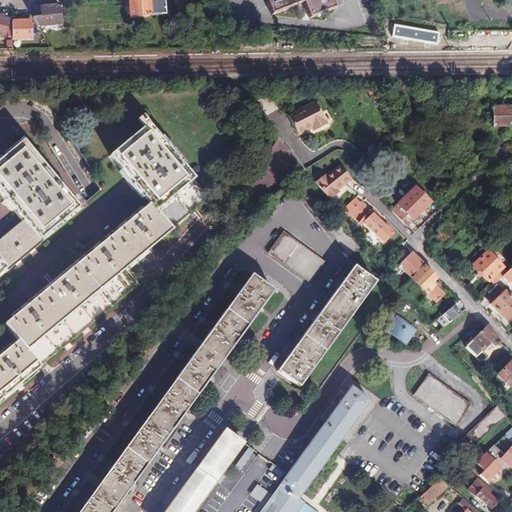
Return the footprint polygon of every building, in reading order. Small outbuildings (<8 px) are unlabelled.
[(129,0),(131,17),(165,14),(164,0),(129,0)] [(267,0),(272,13),(304,1),(310,16),(336,7),(333,0),(267,0)] [(33,18),(38,27),(45,26),(45,25),(60,23),(59,5),(41,7),(41,16),(33,18)] [(0,17),(0,16),(0,36),(4,37),(8,20),(0,17)] [(30,21),(11,21),(12,40),(32,38),(30,21)] [(281,112),(272,93),(256,95),(270,117),(281,112)] [(313,128),(315,132),(326,126),(314,104),(288,118),(298,136),(311,130),(313,128)] [(73,106),(59,116),(64,123),(78,112),(73,106)] [(511,120),(510,106),(488,108),(491,130),(511,126),(511,120)] [(158,214),(195,181),(142,119),(104,151),(129,181),(133,185),(150,205),(158,214)] [(481,143),(490,151),(497,148),(488,139),(484,127),(477,129),(481,143)] [(25,222),(40,240),(78,210),(71,201),(23,143),(0,161),(0,193),(4,198),(14,209),(25,222)] [(323,176),(314,182),(329,201),(338,194),(336,192),(351,181),(340,167),(325,178),(323,176)] [(291,187),(348,257),(359,248),(302,178),(291,187)] [(195,181),(158,214),(171,230),(190,214),(193,211),(209,197),(195,181)] [(401,209),(394,215),(406,226),(429,203),(413,188),(396,205),(401,209)] [(344,210),(357,223),(368,211),(359,202),(357,203),(354,200),(344,210)] [(158,214),(150,205),(139,214),(103,243),(99,247),(56,283),(50,287),(46,291),(37,299),(33,302),(29,305),(4,326),(18,342),(39,367),(48,360),(63,348),(67,344),(70,342),(81,332),(85,329),(88,327),(136,287),(123,271),(125,269),(126,268),(135,260),(147,250),(158,241),(161,238),(164,236),(171,230),(158,214)] [(379,216),(371,208),(368,211),(357,223),(360,227),(363,225),(381,243),(391,233),(376,219),(379,216)] [(434,234),(445,246),(468,223),(463,219),(461,217),(452,226),(447,221),(434,234)] [(0,241),(0,261),(6,269),(8,273),(15,267),(19,263),(22,261),(30,254),(33,252),(36,249),(43,244),(40,240),(25,222),(0,241)] [(283,231),(267,253),(310,283),(325,262),(283,231)] [(462,245),(457,239),(448,248),(453,254),(462,245)] [(501,267),(486,251),(472,265),(486,281),(501,267)] [(406,277),(408,279),(424,266),(412,253),(399,264),(409,275),(406,277)] [(424,266),(408,279),(411,282),(413,280),(433,302),(444,293),(432,280),(435,277),(424,266)] [(375,283),(354,268),(277,372),(284,377),(299,388),(375,283)] [(511,273),(509,270),(501,277),(507,283),(511,278),(511,273)] [(105,478),(127,493),(273,291),(252,275),(105,478)] [(408,279),(400,287),(403,292),(412,284),(411,282),(408,279)] [(511,312),(511,301),(498,286),(483,299),(504,320),(511,312)] [(439,316),(446,324),(459,315),(452,306),(439,316)] [(387,320),(390,323),(395,316),(392,313),(387,320)] [(395,316),(390,323),(392,324),(387,330),(405,344),(415,330),(395,316)] [(480,323),(467,334),(474,340),(472,342),(478,347),(482,351),(489,344),(493,348),(499,342),(480,323)] [(39,367),(18,342),(0,357),(0,399),(15,388),(18,385),(20,383),(37,370),(39,367)] [(478,347),(472,342),(466,347),(471,353),(478,347)] [(511,384),(511,364),(510,363),(497,375),(509,388),(511,384)] [(429,374),(413,396),(456,426),(472,405),(429,374)] [(287,474),(260,511),(315,511),(298,500),(304,492),(328,458),(342,439),(357,418),(363,411),(369,402),(350,388),(345,394),(325,422),(287,474)] [(341,391),(321,419),(325,422),(345,394),(341,391)] [(453,447),(464,455),(505,416),(496,405),(453,447)] [(511,427),(505,434),(511,442),(499,458),(511,468),(511,427)] [(197,511),(247,445),(227,430),(167,511),(197,511)] [(501,452),(493,445),(487,451),(495,459),(501,452)] [(501,468),(485,453),(475,463),(481,468),(484,471),(480,475),(488,482),(501,468)] [(447,472),(439,479),(448,486),(451,489),(458,481),(447,472)] [(127,493),(105,478),(97,489),(119,504),(127,493)] [(448,486),(439,479),(419,498),(427,505),(448,486)] [(489,495),(493,491),(478,479),(468,492),(476,498),(476,497),(493,510),(496,506),(498,503),(489,495)] [(257,485),(249,495),(259,503),(266,493),(257,485)] [(112,511),(119,504),(97,489),(79,511),(112,511)] [(478,511),(463,499),(458,504),(467,511),(466,511),(478,511)]
